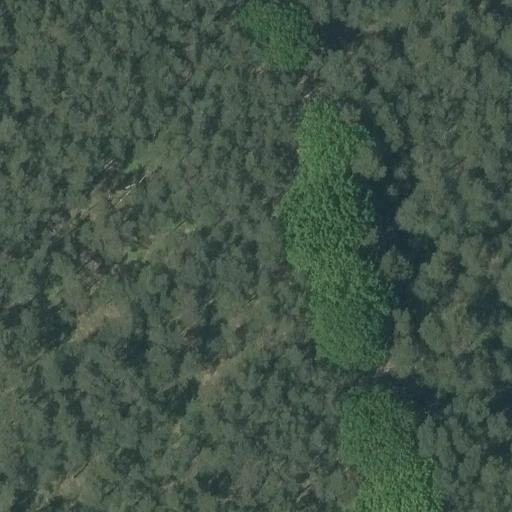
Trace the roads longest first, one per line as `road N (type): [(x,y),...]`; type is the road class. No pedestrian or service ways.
road 1 (track): [(359,305),(286,0)]
road 2 (track): [(409,511),(359,305)]
